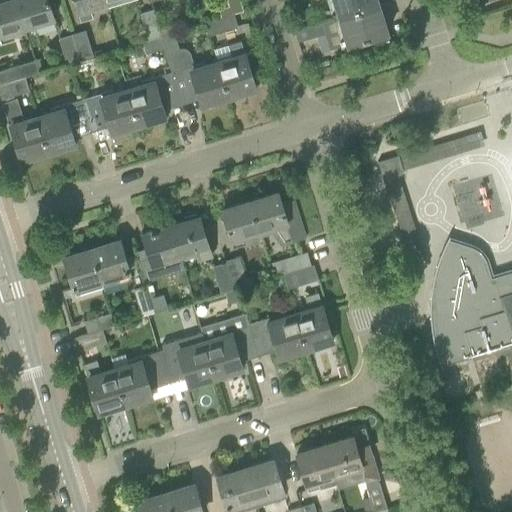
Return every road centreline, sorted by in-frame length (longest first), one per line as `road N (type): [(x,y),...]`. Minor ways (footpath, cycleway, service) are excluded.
road 1 (residential): [(62,480),(384,385)]
road 2 (residential): [(0,224),(306,128)]
road 3 (residential): [(384,385),(306,128)]
road 4 (residential): [(306,128),(448,85)]
road 5 (residential): [(306,128),(267,0)]
road 6 (residential): [(422,511),(384,385)]
road 7 (tertiary): [(62,480),(24,357)]
road 8 (tertiary): [(24,357),(25,330),(0,240)]
